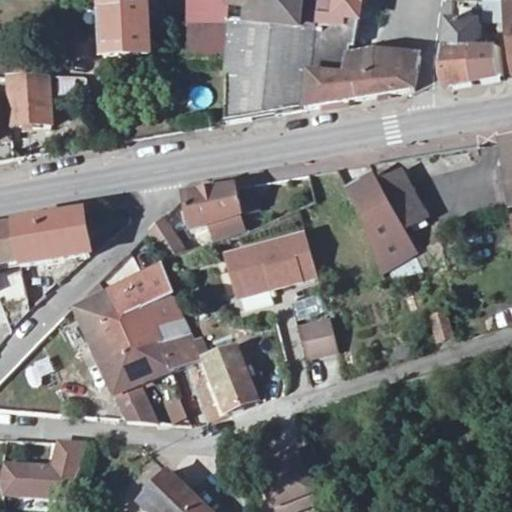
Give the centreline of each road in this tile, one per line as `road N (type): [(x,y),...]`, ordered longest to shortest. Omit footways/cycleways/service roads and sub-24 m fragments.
road 1 (residential): [(0,430),(212,438),(511,343)]
road 2 (secondary): [(436,122),(163,170)]
road 3 (residential): [(163,170),(117,247),(0,364)]
road 4 (secondary): [(163,170),(0,200)]
road 5 (residential): [(436,122),(445,0)]
